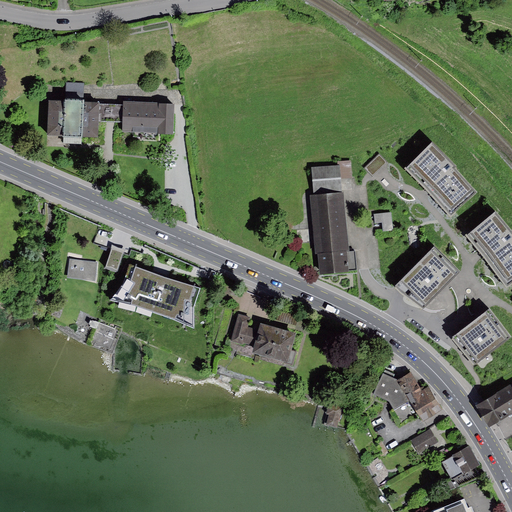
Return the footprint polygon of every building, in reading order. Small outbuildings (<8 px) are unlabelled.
[(124,101),(124,105),(101,104),(101,102),(84,101),(85,83),(66,82),(65,101),(50,101),(49,135),(99,137),(100,121),(123,122),(122,132),(174,134),(175,104),(124,101)] [(432,143),(407,167),(426,187),(449,214),(475,192),(453,169),(455,166),(432,143)] [(379,154),(364,168),(372,177),(388,163),(379,154)] [(339,166),(340,179),(353,177),(352,165),(339,166)] [(339,166),(312,168),(314,195),(342,193),(340,179),(339,166)] [(314,195),(310,196),(317,277),(357,274),(356,269),(355,252),(349,252),(344,193),(342,193),(314,195)] [(392,212),(374,214),(375,223),(382,222),(383,231),(394,229),(392,212)] [(511,235),(494,214),(468,236),(485,258),(506,286),(511,282),(511,235)] [(436,246),(396,284),(401,290),(405,293),(424,308),(442,289),(461,271),(436,246)] [(98,264),(69,260),(67,279),(96,283),(98,264)] [(165,278),(130,265),(123,284),(109,300),(133,305),(176,320),(194,327),(193,308),(200,288),(165,278)] [(472,322),(457,335),(477,360),(510,337),(489,310),(472,322)] [(254,348),(258,332),(248,329),(251,319),(238,315),(231,344),(244,347),(244,345),(254,348)] [(100,323),(92,341),(109,349),(117,330),(100,323)] [(296,335),(260,326),(258,332),(254,348),(251,357),(294,368),(297,354),(292,352),(296,335)] [(424,416),(441,405),(427,383),(422,387),(410,369),(397,377),(384,370),(375,390),(390,397),(395,405),(411,395),(424,416)] [(511,388),(511,386),(477,405),(490,427),(511,414),(511,388)] [(325,425),(337,428),(343,407),(331,404),(325,425)] [(430,427),(411,439),(419,452),(438,441),(430,427)] [(479,461),(469,443),(442,457),(452,476),(455,474),(459,484),(480,475),(474,464),(479,461)] [(468,502),(464,493),(434,506),(435,509),(426,511),(476,511),(472,501),(468,502)]
